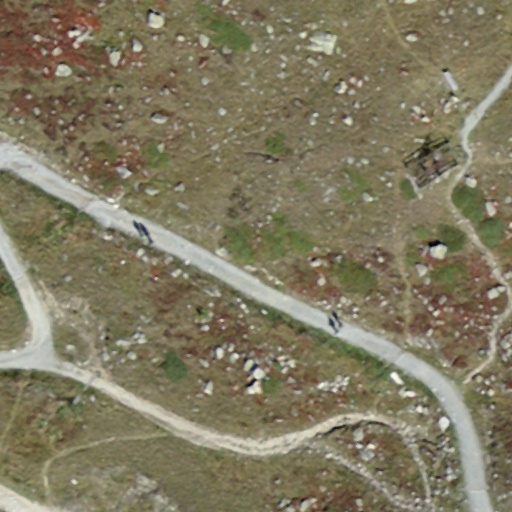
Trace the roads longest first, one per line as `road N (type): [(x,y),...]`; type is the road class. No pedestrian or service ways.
road 1 (track): [(480,501),(454,399),(400,355),(0,158)]
road 2 (track): [(0,239),(39,314),(42,358),(0,359)]
